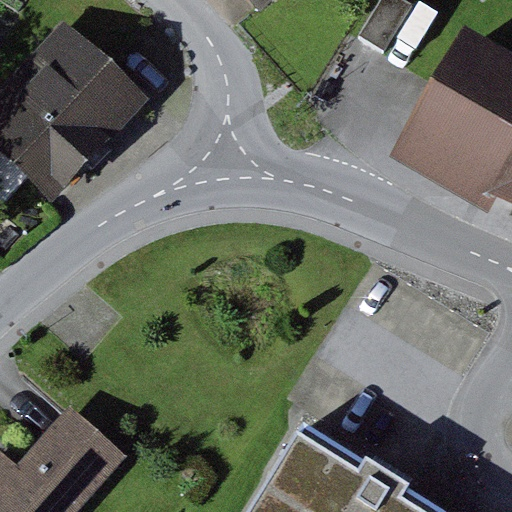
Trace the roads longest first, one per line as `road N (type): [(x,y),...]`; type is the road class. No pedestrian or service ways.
road 1 (residential): [(511,266),(355,197),(230,161)]
road 2 (residential): [(230,161),(158,192),(90,236),(0,318)]
road 3 (unclassified): [(173,0),(209,40),(225,91),(230,161)]
road 4 (residential): [(511,372),(490,414),(488,445),(511,479)]
